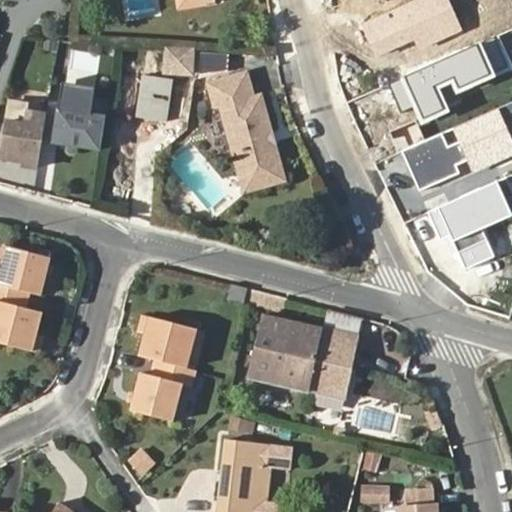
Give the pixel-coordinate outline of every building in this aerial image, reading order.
[(212,7),(211,0),(203,0),(187,3),(186,0),(175,0),(177,13),(212,7)] [(449,0),(414,0),(361,24),(377,59),(416,42),(420,51),(463,32),(449,0)] [(511,67),(498,35),(386,84),(400,115),(416,108),(423,122),(447,112),(437,88),(451,81),(457,94),(511,69),(511,67)] [(189,49),(160,47),(160,73),(187,76),(189,49)] [(243,73),(203,85),(211,111),(216,109),(241,195),(283,183),(258,96),(250,98),(243,73)] [(511,140),(499,110),(401,151),(420,195),(511,156),(511,140)] [(103,151),(108,118),(60,111),(55,144),(103,151)] [(40,169),(48,117),(28,113),(26,125),(8,123),(6,124),(1,159),(24,162),(23,166),(40,169)] [(497,182),(427,212),(439,241),(451,236),(465,269),(494,257),(482,229),(511,217),(497,182)] [(94,208),(96,194),(85,191),(83,206),(94,208)] [(0,282),(0,299),(29,308),(33,293),(44,295),(50,275),(52,265),(54,257),(11,246),(2,283),(0,282)] [(58,267),(52,265),(50,275),(56,276),(58,267)] [(229,300),(245,304),(249,287),(234,283),(229,300)] [(29,308),(0,299),(0,340),(41,351),(45,334),(38,332),(44,311),(29,308)] [(357,340),(363,316),(329,308),(323,332),(357,340)] [(191,367),(200,327),(146,315),(143,328),(150,329),(144,356),(158,359),(191,367)] [(263,316),(247,379),(342,403),(357,340),(323,332),(263,316)] [(198,383),(201,369),(191,367),(158,359),(155,371),(145,369),(140,390),(138,400),(137,407),(178,416),(187,381),(198,383)] [(130,398),(138,400),(140,390),(133,389),(130,398)] [(436,408),(426,411),(433,429),(443,425),(436,408)] [(239,511),(271,511),(280,440),(230,434),(222,510),(239,511)] [(143,446),(130,459),(143,473),(156,460),(143,446)] [(391,484),(363,484),(362,500),(391,500),(391,484)] [(429,511),(427,491),(403,493),(404,508),(394,509),(394,511),(429,511)]
